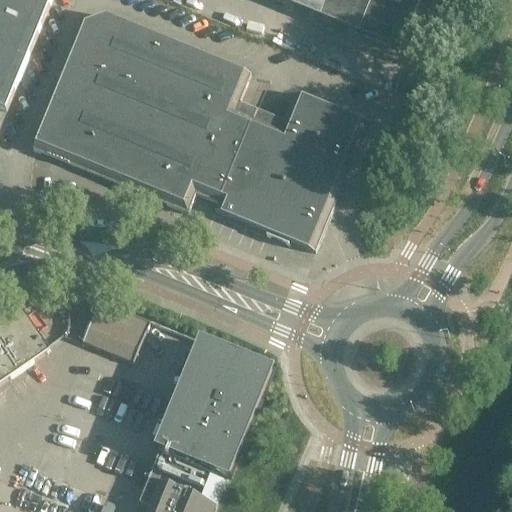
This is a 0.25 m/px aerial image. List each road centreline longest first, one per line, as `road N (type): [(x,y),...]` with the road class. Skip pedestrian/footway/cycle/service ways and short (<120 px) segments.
road 1 (secondary): [(347,320),(281,305),(111,237),(58,234),(0,247)]
road 2 (secondary): [(0,276),(78,263),(136,271),(303,339),(330,360)]
road 3 (tertiary): [(511,114),(465,214),(387,306)]
road 4 (tertiary): [(427,329),(436,297),(489,228),(511,181)]
